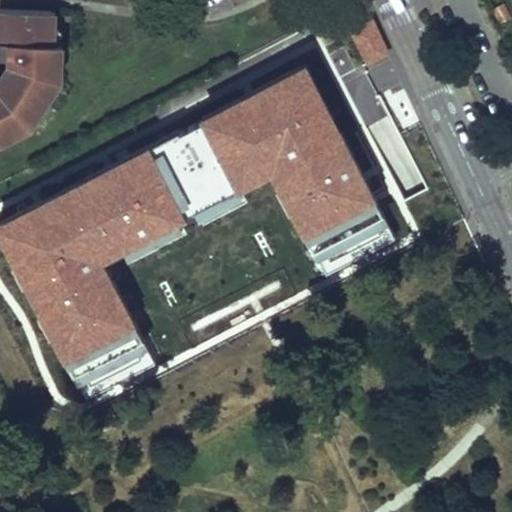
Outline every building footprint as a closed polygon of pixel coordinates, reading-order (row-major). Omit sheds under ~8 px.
[(0,143),(32,127),(36,120),(29,116),(40,99),(51,82),(57,86),(61,80),(63,44),(54,44),(56,12),(0,9),(0,56),(10,57),(10,64),(0,79),(0,143)] [(312,55),(337,37),(321,14),(295,32),(312,55)] [(325,52),(344,79),(390,48),(371,21),(325,52)] [(47,103),(57,86),(51,82),(40,99),(47,103)] [(210,124),(0,205),(0,208),(40,312),(126,279),(140,314),(180,299),(177,293),(274,256),(256,209),(288,197),(283,184),(308,174),(288,124),(266,132),(253,99),(218,112),(224,129),(214,133),(210,124)] [(36,120),(47,103),(40,99),(29,116),(36,120)]
